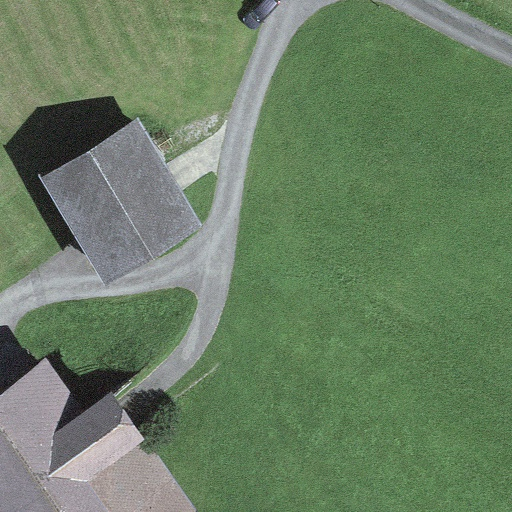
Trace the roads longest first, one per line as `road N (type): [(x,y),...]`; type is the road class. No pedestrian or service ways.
road 1 (track): [(290,0),(246,108),(217,259),(62,283),(0,318)]
road 2 (track): [(217,259),(195,345),(151,390)]
